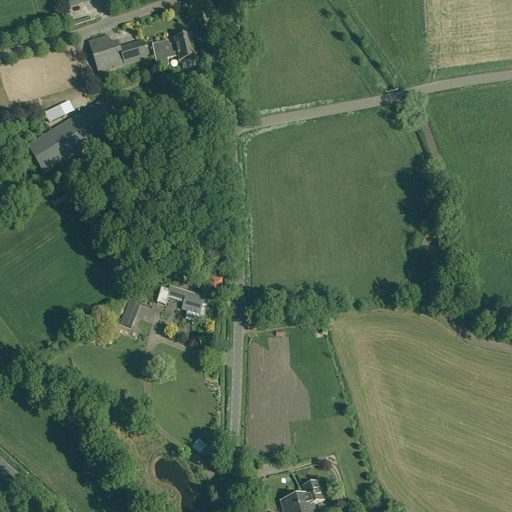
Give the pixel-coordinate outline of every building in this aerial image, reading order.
[(134,19),(118,26),(122,38),(139,30),(134,19)] [(176,45),(170,46),(169,42),(153,45),(155,55),(193,47),(191,35),(175,38),(176,45)] [(148,60),(142,42),(120,49),(118,43),(111,46),(108,38),(89,43),(98,74),(148,60)] [(196,59),(193,47),(155,55),(158,67),(168,65),(167,59),(179,57),(180,62),(181,62),(183,70),(196,68),(195,59),(196,59)] [(116,79),(118,87),(125,85),(123,77),(116,79)] [(163,95),(168,112),(183,109),(178,91),(163,95)] [(120,118),(113,122),(101,102),(27,146),(44,174),(118,130),(120,133),(126,129),(120,118)] [(45,113),(50,124),(65,117),(60,106),(45,113)] [(211,286),(215,290),(222,290),(222,280),(211,280),(211,286)] [(183,310),(187,312),(186,316),(202,322),(207,305),(203,304),(205,299),(171,288),(170,291),(161,289),(157,303),(166,305),(168,298),(185,303),(183,310)] [(147,303),(139,304),(141,318),(149,316),(147,303)] [(135,317),(125,313),(120,324),(131,329),(135,317)] [(202,437),(195,445),(203,453),(210,444),(202,437)] [(303,487),(305,495),(308,506),(314,504),(324,501),(319,483),(303,487)] [(308,506),(305,495),(281,502),(283,511),(316,511),(314,504),(308,506)]
